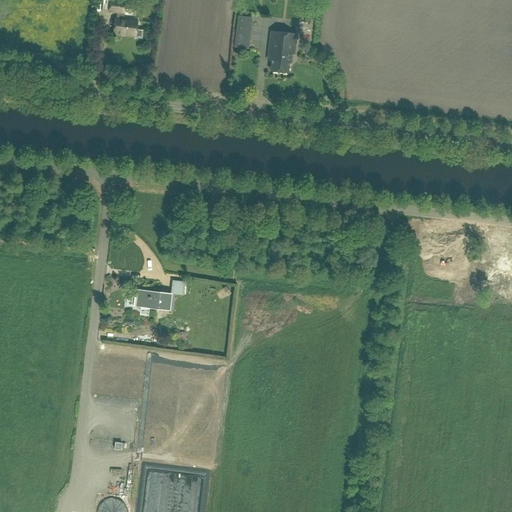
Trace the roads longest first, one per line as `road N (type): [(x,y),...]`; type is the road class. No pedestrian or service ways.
road 1 (tertiary): [(511,148),(0,85)]
road 2 (unclassified): [(511,223),(0,162)]
